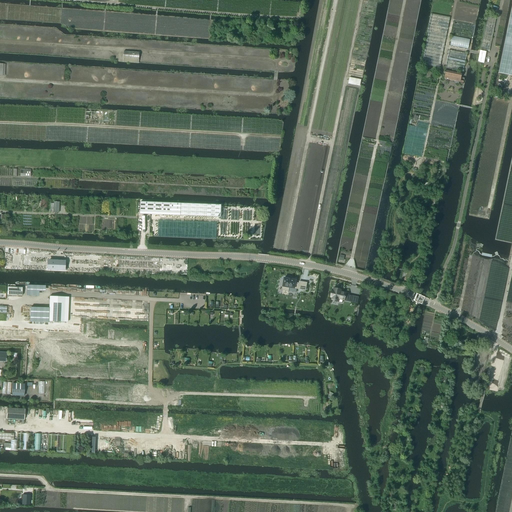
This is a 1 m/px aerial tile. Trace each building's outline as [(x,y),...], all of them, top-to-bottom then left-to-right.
[(511,5),(499,73),(511,75),(511,5)] [(440,68),(450,17),(432,14),(422,64),(440,68)] [(487,17),(480,49),(486,50),(489,51),(496,19),(487,17)] [(451,45),(468,49),(470,40),(452,37),(451,45)] [(449,50),(445,68),(455,70),(455,71),(446,70),(444,79),(460,82),(464,82),(464,78),(461,78),(462,73),(457,72),(457,70),(463,71),(467,54),(449,50)] [(480,50),(478,62),(484,63),(486,51),(480,50)] [(124,51),(123,58),(123,63),(138,64),(138,60),(138,52),(124,51)] [(360,86),(361,80),(350,77),(348,84),(360,86)] [(85,120),(115,121),(116,112),(96,111),(96,112),(85,111),(85,120)] [(31,172),(30,169),(22,169),(22,171),(20,170),(20,177),(31,177),(31,174),(30,174),(30,172),(31,172)] [(141,202),(140,214),(180,216),(181,203),(153,202),(153,200),(147,200),(147,202),(141,202)] [(181,203),(180,216),(221,217),(221,205),(181,203)] [(50,260),(49,268),(65,269),(66,261),(50,260)] [(283,287),(283,290),(288,291),(289,287),(298,289),(299,286),(295,285),(295,282),(296,280),(291,279),(289,278),(289,279),(284,278),(283,286),(283,287)] [(22,296),(22,288),(7,287),(7,295),(22,296)] [(333,290),(331,297),(332,297),(332,299),(335,300),(336,300),(338,300),(339,299),(344,300),(344,298),(348,299),(347,300),(351,301),(352,296),(349,295),(349,294),(346,294),(345,293),(340,292),(341,290),(334,289),(334,290),(333,290)] [(50,296),(48,322),(63,322),(65,297),(50,296)] [(31,322),(48,323),(49,308),(32,307),(31,322)] [(24,396),(25,384),(13,384),(12,395),(24,396)] [(7,408),(6,419),(24,420),(25,409),(7,408)] [(0,432),(0,439),(11,440),(14,440),(14,433),(0,432)] [(30,505),(30,495),(22,495),(22,505),(30,505)]
